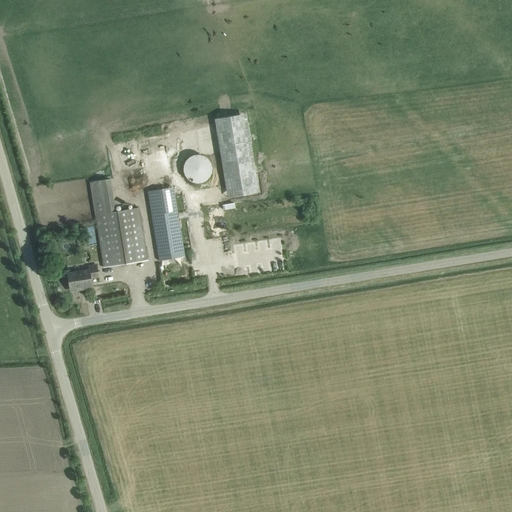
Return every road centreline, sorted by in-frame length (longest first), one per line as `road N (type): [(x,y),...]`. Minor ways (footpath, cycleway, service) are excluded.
road 1 (unclassified): [(48,327),(511,251)]
road 2 (unclassified): [(102,511),(48,327)]
road 3 (unclassified): [(48,327),(0,156)]
